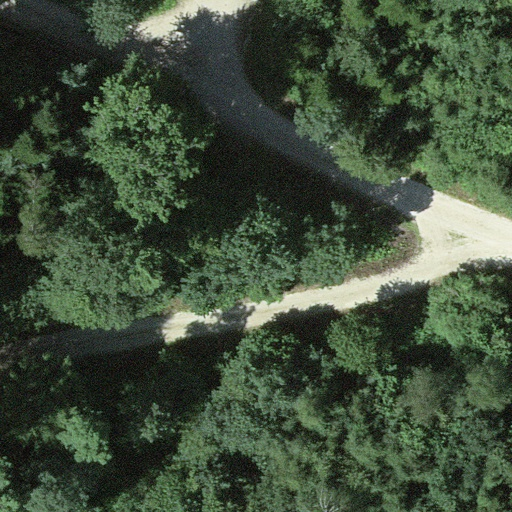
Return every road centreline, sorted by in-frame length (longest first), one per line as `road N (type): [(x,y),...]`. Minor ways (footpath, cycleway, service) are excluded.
road 1 (track): [(16,0),(511,235)]
road 2 (track): [(495,229),(390,289),(0,359)]
